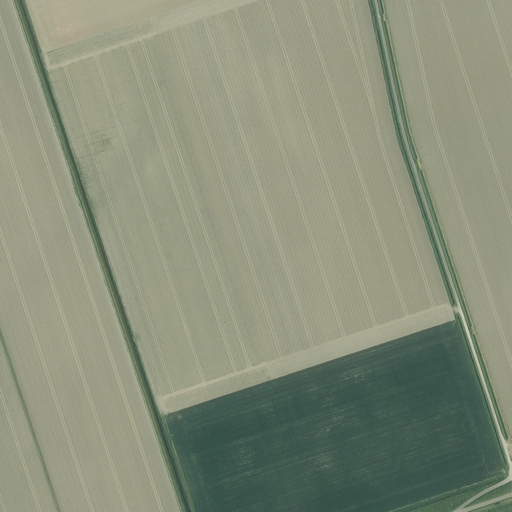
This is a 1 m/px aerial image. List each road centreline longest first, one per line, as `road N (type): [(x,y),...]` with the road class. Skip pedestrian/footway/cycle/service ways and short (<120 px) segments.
road 1 (unclassified): [(511,468),(414,161),(376,0)]
road 2 (track): [(0,332),(58,511)]
